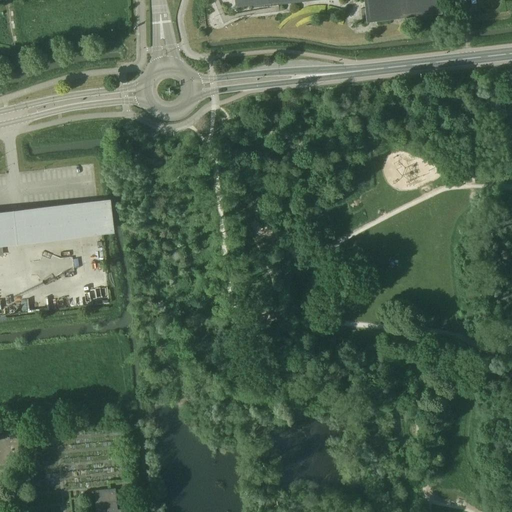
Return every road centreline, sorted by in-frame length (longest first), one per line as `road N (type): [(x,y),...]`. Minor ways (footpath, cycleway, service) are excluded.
road 1 (tertiary): [(397,67),(210,79),(188,73)]
road 2 (tertiary): [(192,100),(397,67)]
road 3 (tertiary): [(0,125),(71,107),(149,106)]
road 4 (tertiary): [(145,79),(0,112)]
